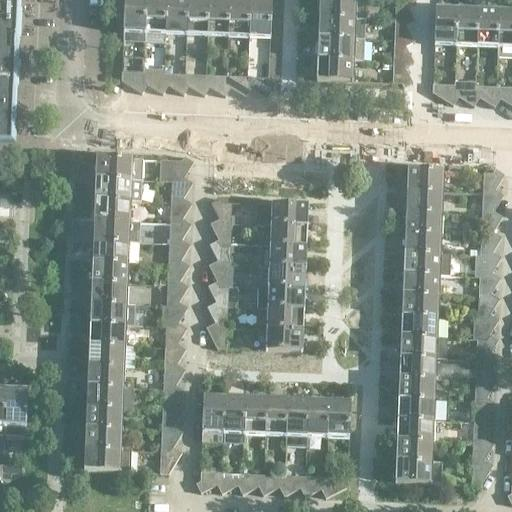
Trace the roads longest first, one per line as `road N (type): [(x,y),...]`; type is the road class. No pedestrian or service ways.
road 1 (unclassified): [(73,0),(69,122),(511,140)]
road 2 (residential): [(362,511),(187,506)]
